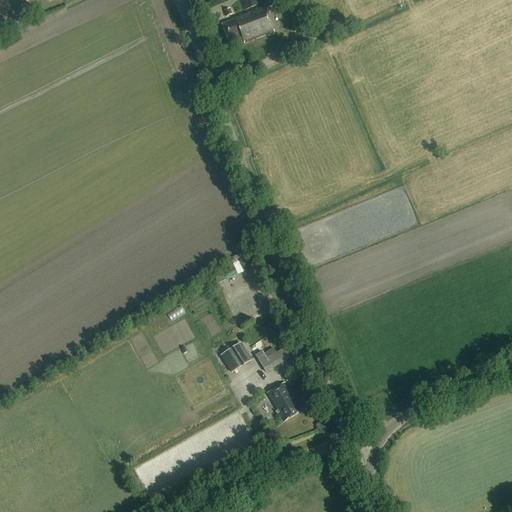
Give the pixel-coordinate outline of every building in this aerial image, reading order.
[(257,0),(240,0),(244,11),(260,5),(257,0)] [(275,32),(264,6),(235,18),(236,20),(222,26),(228,41),(242,36),(245,44),(275,32)] [(216,284),(242,272),(237,261),(210,273),(216,284)] [(182,309),(168,315),(171,320),(184,314),(182,309)] [(220,356),(231,374),(252,361),(241,343),(220,356)] [(275,355),(272,350),(264,355),(263,356),(265,360),(275,355)] [(262,352),(255,356),(266,374),(271,370),(265,360),(263,356),(264,355),(262,352)] [(285,423),(299,414),(291,400),(294,398),(285,383),(267,394),(285,423)]
